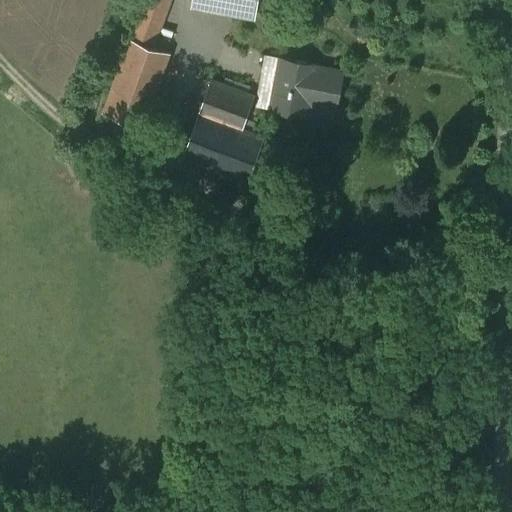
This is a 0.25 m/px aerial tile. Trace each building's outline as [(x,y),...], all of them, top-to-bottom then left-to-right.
[(145,0),(131,39),(152,46),(169,0),(145,0)] [(257,0),(195,0),(194,6),(254,17),(257,0)] [(131,39),(130,39),(104,112),(143,127),(170,53),(152,46),(131,39)] [(271,109),(281,57),(266,54),(256,106),(271,109)] [(318,64),(281,57),(271,109),(309,116),(311,104),(337,109),(344,70),(318,65),(318,64)] [(211,79),(200,112),(243,128),(255,95),(211,79)] [(243,128),(200,112),(184,156),(249,180),(265,136),(243,128)]
